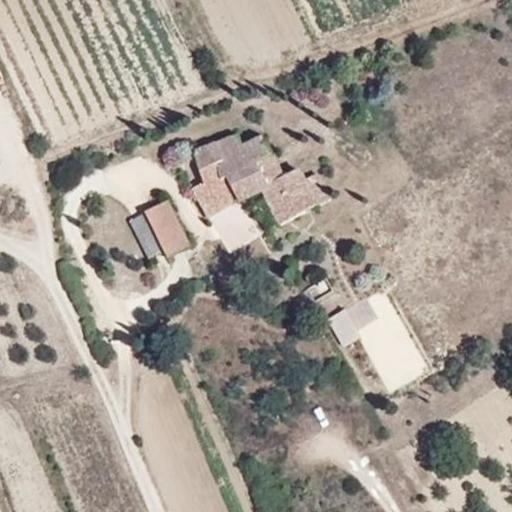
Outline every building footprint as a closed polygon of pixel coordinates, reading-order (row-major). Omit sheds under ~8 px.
[(212,191),(271,165),(260,143),(252,147),(250,140),(242,143),(245,149),(241,151),(236,141),(187,153),(198,187),(199,189),(204,195),(212,191)] [(256,181),(275,173),(271,165),(252,173),(256,181)] [(310,209),(292,176),(279,181),(275,173),(256,181),(252,173),(212,191),(221,207),(224,208),(232,204),(234,206),(259,196),(272,226),(310,209)] [(307,177),(296,183),(310,209),(321,203),(307,177)] [(221,207),(212,191),(204,195),(199,189),(198,187),(188,193),(200,218),(212,212),(214,214),(221,207)] [(272,226),(259,196),(244,202),(257,233),(272,226)] [(187,249),(163,205),(144,217),(168,261),(187,249)] [(152,264),(165,256),(144,217),(130,225),(152,264)] [(209,287),(203,281),(206,276),(199,272),(185,296),(194,299),(197,293),(202,296),(209,287)] [(340,301),(322,311),(336,336),(354,326),(340,301)]
